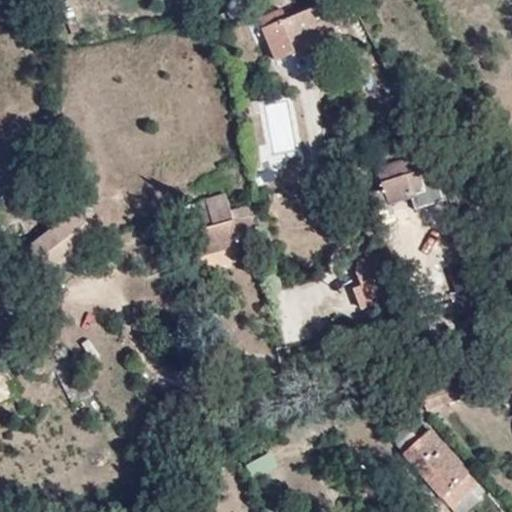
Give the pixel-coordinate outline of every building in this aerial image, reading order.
[(287,101),(306,94),(304,82),(351,67),(342,43),(300,55),(294,40),(271,48),(287,101)] [(304,82),(306,94),(356,79),(351,67),(304,82)] [(409,179),(375,190),(385,223),(420,213),(409,179)] [(25,248),(46,280),(101,243),(81,215),(25,248)] [(212,253),(251,244),(247,216),(202,224),(204,232),(216,232),(219,242),(211,244),(212,253)] [(252,271),(268,269),(265,243),(251,244),(212,253),(193,257),(198,285),(252,271)] [(255,288),(252,271),(198,285),(201,300),(255,288)] [(348,284),(358,310),(378,302),(368,276),(348,284)] [(369,322),(373,338),(398,333),(395,314),(369,322)] [(0,408),(18,399),(0,365),(0,408)] [(436,407),(442,427),(474,418),(468,398),(436,407)] [(461,502),(477,493),(476,492),(449,446),(435,452),(432,444),(417,451),(419,457),(412,461),(435,496),(449,484),(461,502)] [(487,511),(477,493),(461,502),(449,484),(435,496),(443,509),(444,511),(487,511)]
